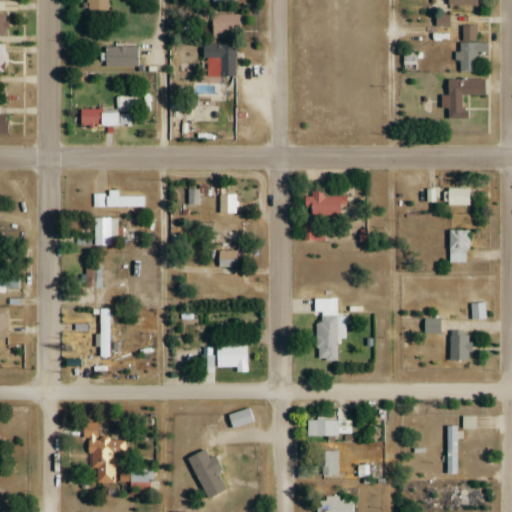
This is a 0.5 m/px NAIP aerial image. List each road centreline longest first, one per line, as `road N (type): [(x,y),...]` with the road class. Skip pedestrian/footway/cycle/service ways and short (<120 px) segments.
road 1 (residential): [(284,511),(280,0)]
road 2 (residential): [(51,511),(47,0)]
road 3 (residential): [(0,161),(511,159)]
road 4 (residential): [(511,391),(0,391)]
road 5 (residential): [(511,511),(511,159)]
